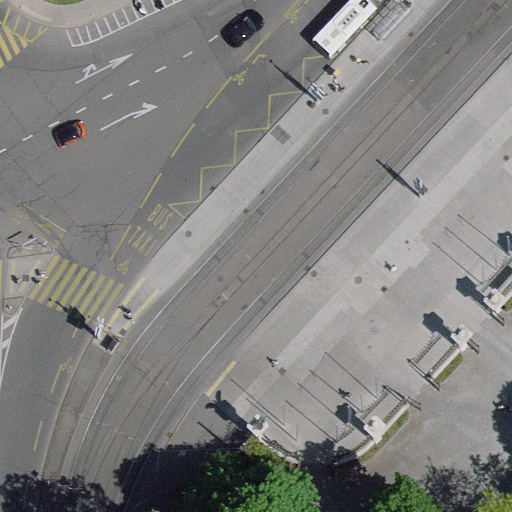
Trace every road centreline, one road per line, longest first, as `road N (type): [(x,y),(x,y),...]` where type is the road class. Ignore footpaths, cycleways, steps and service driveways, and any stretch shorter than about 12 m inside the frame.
road 1 (tertiary): [(25,185),(193,75),(273,0)]
road 2 (tertiary): [(25,185),(0,451)]
